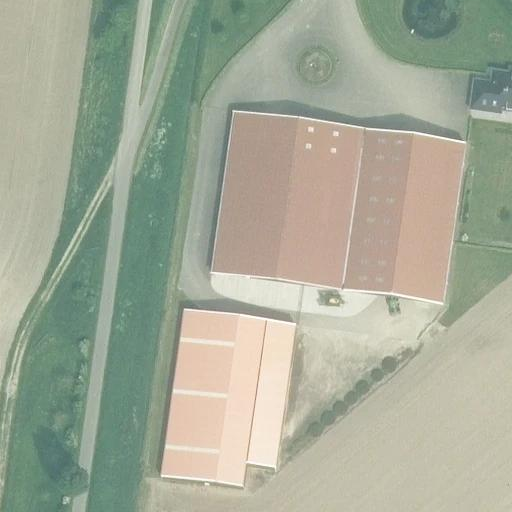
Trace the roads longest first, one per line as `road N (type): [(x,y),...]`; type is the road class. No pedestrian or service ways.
road 1 (unclassified): [(77,511),(128,140)]
road 2 (track): [(0,462),(10,382),(29,321),(128,140)]
road 3 (unknown): [(302,0),(211,86),(183,286)]
road 4 (unclassified): [(128,140),(181,0)]
road 5 (unclassified): [(128,140),(146,0)]
road 6 (unknown): [(348,0),(362,48),(380,68),(431,95)]
